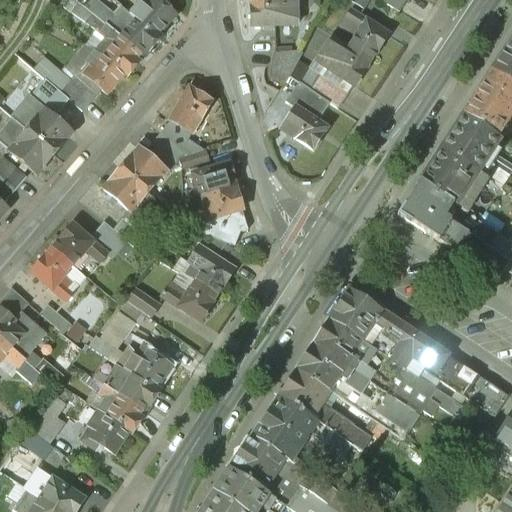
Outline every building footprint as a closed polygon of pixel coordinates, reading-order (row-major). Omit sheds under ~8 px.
[(101,6),(93,0),(77,0),(76,2),(92,16),(101,6)] [(166,2),(163,0),(144,0),(142,3),(148,8),(136,22),(156,39),(157,38),(174,18),(161,7),(166,2)] [(276,0),(250,0),(251,28),(296,27),(296,18),(277,18),(276,0)] [(371,0),(348,0),(365,11),(371,0)] [(136,22),(120,8),(113,17),(101,6),(92,16),(120,40),(140,57),(145,51),(149,54),(160,41),(157,38),(156,39),(136,22)] [(389,37),(352,13),(347,20),(362,30),(351,48),(372,62),(389,37)] [(120,40),(107,28),(101,35),(114,47),(120,40)] [(351,48),(335,38),(318,64),(355,88),(372,62),(351,48)] [(114,47),(105,58),(124,75),(124,76),(127,79),(138,65),(135,63),(140,57),(120,40),(114,47)] [(301,41),(275,42),(276,55),(302,54),(301,41)] [(511,41),(492,71),(511,84),(511,41)] [(105,58),(93,72),(86,67),(76,79),(89,90),(94,85),(106,96),(124,76),(124,75),(105,58)] [(511,84),(492,71),(464,115),(497,137),(511,112),(511,84)] [(69,87),(58,76),(50,85),(62,95),(69,87)] [(188,91),(169,122),(190,136),(210,104),(188,91)] [(328,131),(296,111),(282,132),(314,153),(328,131)] [(73,137),(46,113),(28,133),(55,157),(73,137)] [(497,137),(464,115),(442,149),(478,173),(482,167),(487,171),(500,151),(495,148),(500,139),(497,137)] [(28,133),(13,121),(0,136),(0,144),(38,177),(55,157),(28,133)] [(185,141),(167,126),(159,135),(179,152),(185,141)] [(478,173),(442,149),(420,182),(452,204),(467,212),(487,179),(478,173)] [(165,174),(138,151),(120,171),(148,195),(165,174)] [(205,152),(180,160),(184,171),(208,163),(205,152)] [(229,164),(193,175),(199,198),(236,188),(229,164)] [(148,195),(120,171),(103,191),(130,215),(148,195)] [(470,230),(446,214),(452,204),(420,182),(398,216),(424,233),(456,254),(468,235),(467,234),(470,230)] [(236,188),(199,198),(205,220),(203,235),(226,244),(233,246),(238,232),(247,229),(241,209),(242,209),(236,188)] [(121,221),(113,231),(121,237),(128,227),(121,221)] [(73,227),(52,251),(72,268),(86,251),(101,263),(107,256),(73,227)] [(509,262),(468,235),(456,254),(498,282),(506,270),(511,263),(509,262)] [(244,256),(226,244),(219,253),(238,265),(244,256)] [(234,271),(200,248),(189,264),(192,266),(185,277),(196,282),(217,297),(234,271)] [(72,268),(52,251),(34,274),(68,303),(75,295),(60,283),(72,268)] [(188,294),(172,284),(163,298),(200,322),(217,297),(196,282),(188,294)] [(159,318),(168,306),(143,287),(134,299),(159,318)] [(391,319),(348,290),(328,321),(355,338),(355,337),(366,344),(376,329),(381,333),(391,319)] [(127,302),(100,341),(115,352),(143,313),(127,302)] [(72,334),(79,324),(52,306),(45,316),(72,334)] [(13,323),(0,311),(0,342),(9,350),(13,345),(21,336),(10,327),(13,323)] [(423,340),(391,319),(381,333),(399,344),(396,348),(389,359),(405,370),(423,340)] [(355,338),(328,321),(312,346),(369,383),(382,364),(390,369),(387,374),(397,381),(405,371),(405,370),(389,359),(378,353),(366,344),(355,337),(355,338)] [(423,340),(405,370),(405,371),(418,380),(437,349),(423,340)] [(396,348),(385,341),(378,353),(389,359),(396,348)] [(0,342),(0,360),(5,355),(9,350),(0,342)] [(160,354),(145,344),(137,357),(144,362),(133,378),(156,392),(157,391),(171,370),(156,360),(160,354)] [(38,362),(20,347),(17,347),(16,348),(13,345),(9,350),(23,362),(32,369),(38,362)] [(369,383),(312,346),(295,371),(329,392),(339,377),(346,381),(347,386),(361,395),(369,383)] [(23,362),(9,350),(5,355),(8,358),(7,359),(7,361),(17,369),(23,362)] [(329,392),(295,371),(278,398),(333,434),(341,422),(319,407),(329,392)] [(54,372),(46,381),(54,388),(62,378),(54,372)] [(156,392),(133,378),(125,389),(120,397),(142,412),(147,406),(150,408),(159,393),(157,391),(156,392)] [(125,389),(110,379),(105,387),(120,397),(125,389)] [(120,397),(105,387),(100,395),(115,405),(120,397)] [(142,412),(120,397),(115,405),(107,417),(129,432),(128,433),(131,435),(141,421),(138,419),(142,412)] [(333,434),(278,398),(251,438),(285,460),(295,466),(307,474),(310,469),(293,458),(308,436),(323,446),(325,447),(333,434)] [(82,415),(69,409),(64,419),(76,426),(82,415)] [(380,426),(355,410),(349,419),(373,435),(380,426)] [(511,412),(493,441),(511,454),(511,465),(504,477),(511,482),(511,412)] [(129,432),(107,417),(101,425),(96,433),(89,428),(80,441),(95,451),(99,445),(114,455),(128,433),(129,432)] [(101,425),(94,421),(89,428),(96,433),(101,425)] [(369,440),(341,422),(333,434),(351,446),(362,453),(369,440)] [(351,446),(333,434),(325,447),(323,446),(321,450),(340,462),(351,446)] [(285,460),(251,438),(229,472),(262,493),(285,460)] [(37,461),(19,449),(13,460),(31,471),(37,461)] [(262,493),(229,472),(213,495),(238,511),(257,511),(263,504),(265,510),(268,511),(282,511),(285,508),(262,493)] [(498,473),(474,511),(475,511),(495,511),(511,486),(511,482),(504,477),(498,473)] [(336,494),(307,474),(298,487),(327,506),(336,494)] [(75,511),(83,501),(52,480),(38,501),(55,511),(75,511)] [(238,511),(213,495),(202,511),(238,511)] [(55,511),(38,501),(31,511),(55,511)]
